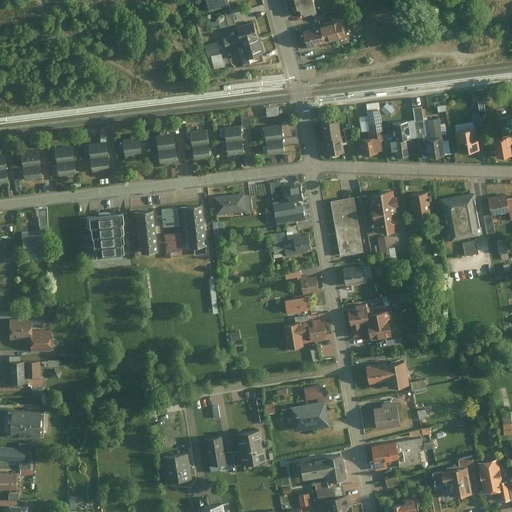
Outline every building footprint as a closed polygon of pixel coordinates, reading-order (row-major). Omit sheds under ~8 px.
[(202,0),(206,15),(228,9),(225,0),(202,0)] [(314,0),(294,0),(299,16),(317,11),(314,0)] [(235,11),(228,13),(230,21),(237,20),(235,11)] [(343,22),(320,29),(324,45),(348,39),(343,22)] [(263,56),(253,25),(241,29),(242,32),(222,38),(225,48),(238,44),(243,62),(263,56)] [(320,29),(303,33),(308,50),(324,45),(320,29)] [(217,42),(203,46),(207,58),(210,57),(220,54),(217,42)] [(222,62),(220,54),(210,57),(212,65),(222,62)] [(496,107),(494,96),(487,97),(489,108),(496,107)] [(379,101),(378,101),(368,102),(369,109),(379,108),(379,101)] [(390,115),(395,109),(388,102),(382,108),(390,115)] [(423,119),(421,106),(413,107),(416,120),(423,119)] [(278,117),(277,107),(265,109),(266,118),(266,119),(278,117)] [(379,108),(369,109),(369,115),(371,129),(372,135),(361,137),(363,151),(376,149),(375,146),(384,144),(379,108)] [(250,110),(242,111),(244,124),(252,123),(250,110)] [(371,129),(369,115),(359,117),(361,130),(371,129)] [(500,117),(504,136),(511,134),(511,117),(511,115),(500,117)] [(349,126),(348,116),(340,118),(342,128),(349,126)] [(417,140),(424,139),(423,134),(429,133),(427,119),(427,118),(423,119),(416,120),(414,120),(417,140)] [(430,139),(442,137),(439,118),(427,119),(429,133),(430,139)] [(394,155),(409,153),(407,144),(412,143),(408,120),(393,122),(396,136),(389,138),(385,138),(386,143),(387,147),(393,146),(394,155)] [(322,123),(325,138),(340,136),(338,121),(322,123)] [(474,131),(474,132),(483,131),(481,124),(473,126),(474,131)] [(264,128),(266,141),(283,139),(281,126),(264,128)] [(225,130),(226,143),(243,141),(241,128),(225,130)] [(474,132),(474,131),(458,134),(461,152),(477,149),(474,132)] [(190,134),(191,147),(208,145),(207,132),(190,134)] [(343,152),(340,136),(325,138),(327,155),(343,152)] [(497,157),(511,155),(509,144),(511,143),(511,138),(511,136),(490,139),(491,147),(496,146),(497,157)] [(156,139),(158,152),(174,150),(173,137),(156,139)] [(444,155),(442,137),(430,139),(431,155),(444,155)] [(12,148),(11,139),(1,140),(3,149),(12,148)] [(141,152),(140,139),(123,140),(124,153),(134,152),(141,152)] [(283,139),(266,141),(268,154),(284,152),(283,139)] [(243,141),(226,143),(228,156),(245,154),(243,141)] [(88,145),(89,157),(107,155),(106,143),(88,145)] [(208,145),(191,147),(193,160),(210,158),(208,145)] [(55,150),(57,163),(74,160),(73,148),(55,150)] [(174,150),(158,152),(159,165),(175,163),(176,163),(174,150)] [(107,155),(89,157),(91,169),(109,167),(107,155)] [(20,159),(21,171),(39,169),(38,157),(20,159)] [(74,160),(57,163),(58,175),(76,172),(74,160)] [(39,169),(21,171),(23,183),(38,182),(40,181),(39,169)] [(302,200),(300,188),(285,190),(287,202),(292,201),(302,200)] [(377,231),(399,227),(392,189),(370,193),(377,231)] [(431,219),(426,190),(410,193),(415,222),(431,219)] [(480,233),(473,193),(443,199),(450,238),(480,233)] [(508,208),(506,197),(505,193),(487,196),(490,211),(508,208)] [(242,195),(215,198),(217,214),(244,211),(242,198),(242,195)] [(242,198),(244,211),(250,211),(249,197),(242,198)] [(332,204),(334,217),(356,213),(354,200),(332,204)] [(275,213),(294,210),(292,201),(287,202),(274,204),(275,213)] [(205,247),(204,239),(203,231),(203,223),(202,216),(201,208),(184,209),(184,217),(185,225),(186,233),(187,241),(187,248),(192,248),(204,247),(205,247)] [(303,220),(301,209),(294,210),(275,213),(277,224),(303,220)] [(485,232),(494,230),(490,212),(484,214),(482,214),(485,232)] [(177,229),(176,213),(162,215),(163,222),(163,231),(177,229)] [(334,217),(336,229),(359,225),(356,213),(334,217)] [(45,223),(45,214),(35,214),(35,223),(44,223),(45,223)] [(154,236),(154,232),(153,228),(153,225),(153,221),(152,217),(135,218),(136,226),(136,234),(137,241),(138,249),(138,256),(156,255),(155,251),(155,247),(155,244),(154,240),(154,236)] [(87,242),(88,242),(89,252),(90,252),(91,262),(119,259),(118,249),(119,249),(118,239),(120,239),(119,229),(120,229),(119,219),(83,223),(84,233),(86,233),(87,242)] [(44,223),(35,223),(36,238),(45,237),(44,223)] [(359,225),(336,229),(339,242),(361,238),(359,225)] [(296,234),(295,226),(284,228),(286,236),(296,234)] [(285,244),(283,234),(273,235),(274,246),(285,244)] [(387,249),(385,236),(377,237),(378,244),(379,250),(380,251),(387,249)] [(25,243),(25,237),(18,238),(20,262),(41,260),(40,250),(33,250),(32,242),(25,243)] [(310,249),(308,237),(291,240),(292,248),(293,254),(307,252),(307,249),(310,249)] [(179,255),(178,238),(164,240),(165,248),(166,256),(179,255)] [(363,251),(361,238),(339,242),(341,255),(363,251)] [(429,242),(431,252),(437,251),(436,240),(429,242)] [(467,255),(479,253),(477,240),(464,242),(467,255)] [(499,253),(508,251),(506,242),(497,243),(499,253)] [(204,247),(192,248),(193,256),(204,255),(204,247)] [(232,258),(231,250),(222,251),(223,260),(232,258)] [(346,285),(365,281),(364,274),(362,264),(343,267),(346,285)] [(364,274),(365,281),(376,279),(375,275),(375,272),(364,274)] [(317,291),(316,279),(305,280),(304,278),(298,279),(300,293),(317,291)] [(208,282),(212,316),(217,315),(213,281),(208,282)] [(390,305),(399,303),(399,302),(398,297),(388,299),(389,304),(390,305)] [(283,302),(285,315),(307,312),(305,298),(283,302)] [(262,310),(270,307),(267,300),(259,303),(262,310)] [(350,335),(363,332),(360,321),(366,320),(363,308),(345,311),(350,335)] [(440,321),(449,320),(447,311),(438,312),(440,321)] [(389,332),(384,312),(368,316),(369,323),(366,323),(368,331),(369,336),(389,332)] [(31,322),(31,326),(40,326),(39,314),(26,314),(26,322),(31,322)] [(324,335),(322,323),(317,324),(317,321),(307,323),(309,338),(324,335)] [(26,322),(9,322),(9,340),(31,340),(31,335),(31,326),(31,322),(26,322)] [(287,350),(299,348),(297,336),(301,336),(299,327),(284,329),(287,350)] [(229,342),(239,341),(238,334),(228,335),(229,342)] [(31,335),(31,340),(31,351),(50,351),(50,335),(31,335)] [(409,340),(411,345),(420,342),(418,336),(409,340)] [(387,349),(402,347),(401,340),(386,342),(387,349)] [(404,384),(400,362),(363,367),(365,381),(384,378),(386,386),(404,384)] [(37,364),(8,365),(9,383),(27,383),(27,386),(37,386),(37,364)] [(447,382),(457,380),(456,372),(446,374),(447,382)] [(409,395),(423,391),(422,385),(407,388),(409,395)] [(313,398),(320,397),(318,387),(301,390),(303,400),(313,398)] [(314,405),(323,403),(326,403),(325,396),(320,397),(313,398),(314,405)] [(326,426),(323,403),(314,405),(289,409),(293,432),(326,426)] [(273,414),(271,405),(265,406),(266,415),(273,414)] [(395,429),(392,407),(378,410),(378,413),(370,414),(373,432),(395,429)] [(11,435),(40,436),(41,410),(12,409),(11,435)] [(416,425),(424,423),(422,415),(415,417),(416,425)] [(260,462),(255,431),(234,435),(237,452),(239,465),(260,462)] [(421,440),(428,438),(427,433),(427,432),(420,433),(421,440)] [(226,465),(224,454),(221,437),(202,440),(206,468),(226,465)] [(421,447),(421,444),(394,449),(398,468),(398,470),(424,465),(423,454),(421,447)] [(0,454),(0,458),(25,461),(26,448),(18,448),(1,446),(0,454)] [(421,447),(423,454),(431,453),(429,446),(421,447)] [(398,468),(394,449),(370,453),(374,472),(398,468)] [(239,465),(237,452),(230,453),(233,466),(239,465)] [(233,466),(230,453),(224,454),(226,465),(226,467),(233,466)] [(189,479),(185,454),(160,458),(164,483),(189,479)] [(297,468),(299,480),(324,476),(325,483),(341,480),(337,457),(295,464),(296,468),(297,468)] [(471,469),(469,459),(455,462),(457,472),(465,471),(471,469)] [(500,484),(497,461),(477,464),(482,493),(497,491),(496,485),(500,484)] [(32,462),(20,462),(20,474),(32,474),(32,462)] [(469,494),(465,471),(457,472),(438,475),(439,482),(449,481),(452,497),(469,494)] [(0,488),(17,489),(17,473),(0,472),(0,488)] [(439,482),(438,475),(438,474),(430,475),(432,488),(440,487),(439,482)] [(358,480),(345,483),(348,493),(361,489),(358,480)] [(385,489),(396,486),(395,481),(384,484),(385,489)] [(499,503),(508,502),(507,490),(505,483),(500,484),(496,485),(497,491),(499,503)] [(316,492),(327,490),(326,484),(315,485),(316,492)] [(322,502),(334,500),(332,489),(327,490),(316,492),(318,503),(322,502)] [(311,504),(309,494),(298,496),(300,506),(311,504)] [(432,511),(439,511),(437,497),(430,498),(432,511)] [(334,500),(322,502),(323,511),(350,511),(350,508),(348,509),(346,498),(334,500)] [(224,511),(223,503),(198,507),(198,511),(224,511)] [(387,508),(387,511),(412,511),(413,511),(412,503),(387,508)]
